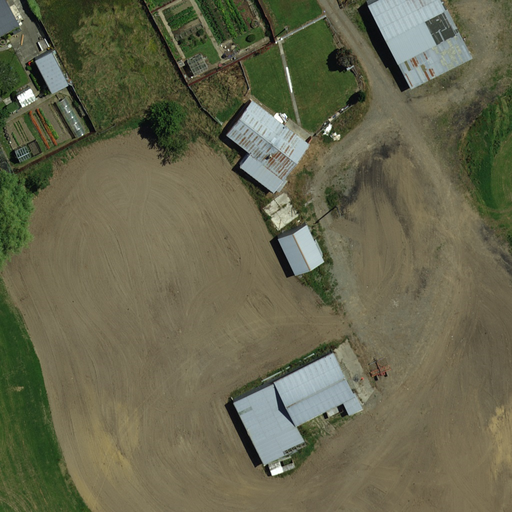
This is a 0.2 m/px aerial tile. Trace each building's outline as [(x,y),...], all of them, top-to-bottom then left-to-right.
[(0,0),(0,35),(34,17),(25,0),(0,0)] [(440,40),(431,21),(451,12),(444,0),(378,0),(369,5),(411,91),(474,61),(460,31),(440,40)] [(57,51),(37,61),(55,96),(75,85),(57,51)] [(255,98),(227,135),(249,151),(238,166),(278,194),(316,142),(255,98)] [(291,192),(265,211),(282,235),(309,216),(291,192)] [(308,224),(279,239),(298,276),(327,262),(308,224)] [(310,445),(301,427),(348,404),(355,418),(369,411),(339,350),(233,402),(265,467),(310,445)]
